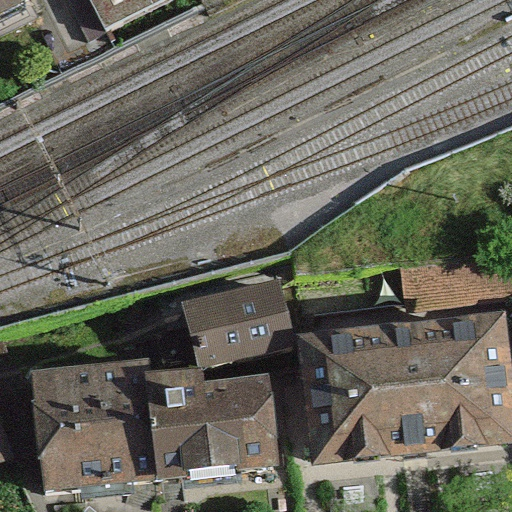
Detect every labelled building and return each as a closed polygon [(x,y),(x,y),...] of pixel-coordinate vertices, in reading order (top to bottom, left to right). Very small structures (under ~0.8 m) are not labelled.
[(0,0),(0,37),(52,11),(46,0),(0,0)] [(87,0),(106,38),(181,0),(207,0),(222,15),(250,0),(87,0)] [(292,292),(198,310),(204,342),(211,378),(305,360),(292,292)] [(511,335),(314,350),(323,481),(421,474),(511,467),(511,335)] [(160,376),(42,382),(49,502),(166,496),(160,388),(160,376)] [(160,388),(166,496),(297,489),(293,401),(215,405),(214,385),(160,388)] [(0,412),(0,472),(22,464),(0,412)]
